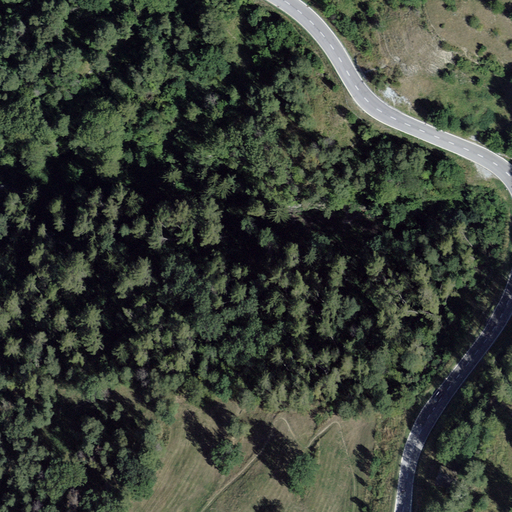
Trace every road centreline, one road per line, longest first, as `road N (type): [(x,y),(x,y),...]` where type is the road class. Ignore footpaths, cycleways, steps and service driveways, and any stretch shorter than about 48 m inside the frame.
road 1 (tertiary): [(511,176),(369,103),(314,24),(283,0)]
road 2 (tertiary): [(402,511),(411,453),(429,412),(511,296)]
